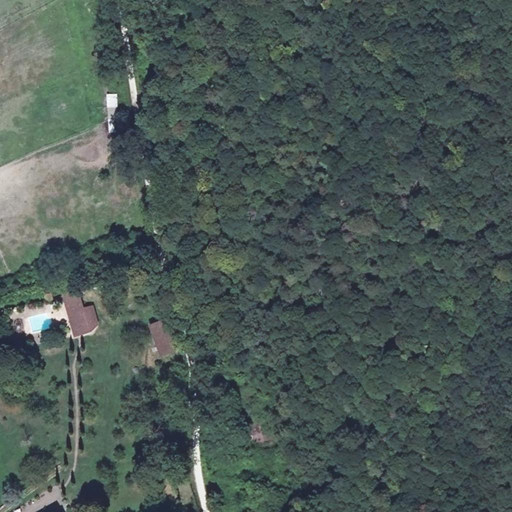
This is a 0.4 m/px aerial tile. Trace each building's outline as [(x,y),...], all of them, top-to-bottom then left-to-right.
[(106,97),(108,132),(118,132),(116,96),(106,97)] [(73,334),(88,331),(87,327),(82,311),(75,291),(61,295),(73,334)] [(91,308),(82,311),(87,327),(96,324),(91,308)] [(160,351),(184,344),(173,313),(149,320),(160,351)] [(169,390),(190,387),(189,366),(167,371),(169,390)]
